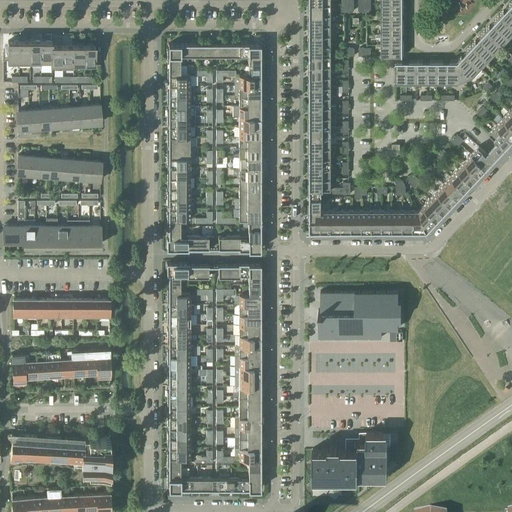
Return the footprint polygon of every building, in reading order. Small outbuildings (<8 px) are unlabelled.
[(310,10),(310,14),(331,14),(331,4),(308,4),(308,11),(309,11),(309,10),(310,10)] [(381,4),(381,14),(402,14),(402,10),(403,10),(403,11),(404,11),(404,4),(381,4)] [(503,10),(499,15),(511,27),(511,13),(507,9),(505,11),(504,10),(503,10)] [(308,17),(308,24),(331,24),(331,14),(310,14),(310,18),(309,18),(309,17),(308,17)] [(381,14),(381,24),(404,24),(404,17),(403,17),(403,18),(402,18),(402,14),(381,14)] [(495,21),(493,24),(508,38),(511,34),(511,27),(499,15),(494,20),(495,20),(495,21)] [(310,31),(310,34),(331,34),(331,24),(308,24),(308,31),(309,31),(310,31)] [(381,24),(381,34),(402,34),(402,31),(403,31),(404,31),(404,24),(381,24)] [(489,25),(485,30),(501,46),(508,38),(493,24),(490,26),(490,25),(489,25)] [(482,36),(479,39),(494,53),(501,46),(485,30),(480,35),(481,35),(482,36)] [(308,38),(308,44),(331,44),(331,34),(310,34),(310,38),(309,38),(308,38)] [(381,34),(381,45),(404,45),(404,38),(403,38),(402,38),(402,34),(381,34)] [(475,40),(471,45),(487,60),(494,53),(479,39),(476,41),(476,40),(475,40)] [(8,64),(19,64),(19,40),(8,40),(8,51),(3,51),(3,60),(8,60),(8,64)] [(19,64),(30,64),(30,40),(19,40),(19,64)] [(30,64),(40,64),(41,40),(30,40),(30,64)] [(51,64),(51,40),(41,40),(40,64),(41,64),(41,60),(51,60),(51,64)] [(61,68),(62,68),(62,44),(52,44),(52,40),(51,40),(51,64),(61,64),(61,68)] [(180,55),(189,55),(189,43),(168,43),(168,48),(167,48),(167,47),(166,47),(166,54),(180,54),(180,55)] [(218,44),(218,43),(210,43),(189,43),(189,55),(199,55),(199,58),(209,58),(209,55),(218,55),(218,44)] [(239,43),(218,43),(218,44),(218,55),(239,55),(239,43)] [(239,58),(248,58),(248,54),(261,54),(261,47),(261,48),(260,48),(260,43),(239,43),(239,55),(239,58)] [(62,68),(73,68),(73,44),(62,44),(62,68)] [(73,44),(73,68),(74,68),(74,64),(84,64),(84,44),(73,44)] [(95,44),(84,44),(84,64),(95,64),(100,64),(100,55),(95,55),(95,44)] [(310,51),(310,55),(331,55),(331,44),(308,44),(308,51),(309,51),(310,51)] [(404,45),(381,45),(381,55),(402,55),(402,51),(403,51),(404,51),(404,45)] [(468,51),(465,53),(480,68),(487,60),(471,45),(466,50),(467,50),(468,51)] [(461,55),(457,60),(465,79),(473,75),(480,68),(465,53),(462,56),(462,55),(461,55)] [(180,74),(180,55),(180,54),(166,54),(166,61),(167,61),(168,61),(168,68),(167,68),(166,68),(166,75),(189,75),(189,74),(180,74)] [(239,74),(261,74),(261,68),(260,68),(260,61),(261,61),(261,54),(248,54),(248,58),(248,74),(239,74)] [(308,58),(308,65),(331,65),(331,55),(310,55),(310,58),(309,58),(308,58)] [(406,83),(406,61),(402,61),(402,60),(395,60),(395,83),(406,83)] [(409,61),(406,61),(406,83),(416,82),(416,60),(409,60),(409,61)] [(423,60),(416,60),(416,82),(426,82),(426,61),(422,61),(422,60),(423,60)] [(430,61),(426,61),(426,82),(436,82),(436,60),(430,60),(430,61)] [(443,60),(436,60),(436,82),(446,82),(447,61),(443,61),(443,60)] [(450,61),(447,61),(446,82),(457,82),(465,79),(457,60),(450,60),(450,61)] [(310,72),(310,75),(331,75),(331,65),(308,65),(308,72),(309,72),(310,72)] [(235,76),(235,85),(260,85),(260,81),(261,81),(261,74),(239,74),(239,76),(235,76)] [(189,85),(189,75),(166,75),(166,81),(167,81),(168,81),(168,85),(189,85)] [(308,79),(308,86),(331,86),(331,75),(310,75),(310,79),(309,79),(308,79)] [(483,87),(487,90),(492,85),(488,81),(483,87)] [(193,85),(189,85),(168,85),(168,88),(167,88),(166,88),(166,95),(189,95),(193,95),(193,85)] [(239,95),(261,95),(261,88),(260,88),(260,85),(235,85),(235,95),(239,95)] [(310,92),(310,96),(331,96),(331,86),(308,86),(308,92),(309,92),(310,92)] [(497,91),(494,94),(500,100),(504,97),(497,91)] [(500,100),(494,94),(491,98),(497,104),(500,100)] [(189,105),(189,95),(166,95),(166,102),(167,102),(167,101),(168,101),(168,105),(189,105)] [(239,95),(239,105),(260,105),(260,101),(261,101),(261,102),(261,95),(239,95)] [(308,99),(308,106),(331,106),(331,96),(310,96),(310,100),(309,100),(309,99),(308,99)] [(89,104),(89,105),(89,123),(90,124),(90,123),(100,123),(100,104),(99,104),(91,104),(89,104)] [(68,105),(68,106),(68,125),(70,125),(70,124),(79,124),(79,106),(71,106),(71,105),(68,105)] [(79,105),(79,106),(79,124),(80,124),(80,123),(89,123),(89,105),(81,105),(79,105)] [(166,115),(189,115),(194,115),(194,105),(189,105),(168,105),(168,109),(167,109),(166,109),(166,115)] [(239,105),(239,115),(261,115),(261,109),(260,109),(260,105),(239,105)] [(58,106),(58,107),(58,126),(59,126),(59,125),(68,125),(68,106),(60,106),(58,106)] [(310,113),(310,116),(331,116),(331,106),(308,106),(308,113),(309,113),(309,112),(310,113)] [(483,106),(480,109),(486,115),(490,112),(483,106)] [(48,107),(48,108),(48,127),(49,127),(49,126),(58,126),(58,107),(50,107),(48,107)] [(38,108),(38,109),(38,128),(39,127),(48,127),(48,108),(40,108),(38,108)] [(17,128),(28,128),(28,110),(19,110),(19,109),(17,109),(17,128)] [(28,109),(28,110),(28,128),(29,128),(29,127),(38,128),(38,109),(30,109),(28,109)] [(486,115),(480,109),(477,113),(483,119),(486,115)] [(511,111),(510,109),(503,117),(511,125),(511,111)] [(189,126),(189,115),(166,115),(166,122),(167,122),(168,122),(168,126),(189,126)] [(239,115),(239,126),(260,126),(260,122),(261,122),(261,115),(239,115)] [(308,120),(308,126),(331,126),(331,116),(310,116),(310,120),(309,120),(308,120)] [(511,125),(503,117),(496,124),(511,139),(511,125)] [(493,145),(491,146),(498,153),(500,151),(504,147),(507,143),(508,144),(508,145),(511,140),(511,139),(496,124),(489,132),(497,140),(493,145)] [(189,136),(189,126),(168,126),(168,130),(167,130),(167,129),(166,129),(166,136),(189,136)] [(239,126),(239,136),(261,136),(261,129),(261,130),(260,130),(260,126),(239,126)] [(310,133),(310,137),(331,137),(331,126),(308,126),(308,133),(309,133),(310,133)] [(457,134),(454,137),(460,143),(464,140),(457,134)] [(189,146),(189,136),(166,136),(166,143),(167,143),(168,143),(168,146),(189,146)] [(239,136),(239,146),(260,146),(260,143),(261,143),(261,136),(239,136)] [(308,140),(308,147),(331,147),(331,137),(310,137),(310,140),(309,140),(308,140)] [(460,143),(454,137),(450,141),(457,147),(460,143)] [(193,146),(189,146),(168,146),(168,150),(167,150),(166,150),(166,156),(189,156),(193,156),(193,146)] [(239,146),(239,156),(261,156),(261,150),(260,150),(260,146),(239,146)] [(498,153),(491,146),(486,153),(478,146),(471,153),(486,168),(491,163),(490,163),(490,162),(498,153)] [(310,154),(310,157),(331,157),(331,147),(308,147),(308,154),(309,154),(310,154)] [(443,148),(440,152),(446,158),(450,154),(443,148)] [(446,158),(440,152),(436,156),(443,162),(446,158)] [(471,153),(464,161),(478,174),(481,171),(482,172),(481,172),(482,173),(486,168),(471,153)] [(27,174),(29,174),(29,155),(29,154),(17,154),(17,173),(19,173),(27,173),(27,174)] [(39,175),(39,156),(39,155),(29,155),(29,174),(30,174),(38,174),(38,175),(39,175)] [(48,176),(49,176),(49,157),(49,156),(39,156),(39,175),(40,175),(48,175),(48,176)] [(189,167),(189,156),(166,156),(166,163),(167,163),(168,163),(168,167),(189,167)] [(239,156),(239,167),(260,166),(260,163),(261,163),(261,156),(239,156)] [(59,176),(59,158),(59,157),(49,157),(49,176),(50,176),(50,175),(58,175),(58,176),(59,176)] [(308,161),(308,168),(331,167),(331,157),(310,157),(310,161),(309,161),(308,161)] [(70,177),(70,158),(59,158),(59,176),(60,176),(68,176),(68,177),(70,177)] [(79,178),(80,178),(80,159),(80,158),(70,158),(70,177),(79,177),(79,178)] [(89,179),(90,179),(90,160),(90,159),(80,159),(80,178),(81,178),(89,178),(89,179)] [(90,160),(90,179),(91,179),(99,179),(100,179),(100,160),(90,160)] [(464,161),(457,168),(473,183),(477,178),(477,177),(477,178),(476,177),(478,174),(464,161)] [(429,163),(426,167),(432,173),(436,169),(429,163)] [(260,170),(260,166),(239,167),(233,169),(233,174),(239,177),(261,177),(261,170),(260,170)] [(189,177),(189,167),(168,167),(168,170),(167,170),(166,170),(166,177),(189,177)] [(310,174),(310,178),(331,178),(331,167),(308,168),(308,174),(309,174),(310,174)] [(432,173),(426,167),(422,171),(429,177),(432,173)] [(457,168),(450,176),(464,189),(467,186),(468,187),(467,187),(468,188),(473,183),(457,168)] [(407,177),(410,184),(416,190),(423,183),(414,174),(407,177)] [(450,176),(443,183),(459,198),(463,193),(463,192),(463,193),(462,192),(464,189),(450,176)] [(189,187),(189,177),(166,177),(166,184),(167,184),(168,184),(168,187),(189,187)] [(239,177),(239,187),(260,187),(260,184),(261,184),(261,177),(239,177)] [(308,181),(308,188),(350,188),(350,182),(343,182),(342,186),(331,186),(331,178),(310,178),(310,181),(309,181),(308,181)] [(395,182),(395,186),(395,195),(405,195),(405,186),(402,179),(395,182)] [(443,183),(436,191),(450,204),(453,201),(454,202),(453,202),(454,203),(459,198),(443,183)] [(189,198),(189,187),(168,187),(168,191),(167,191),(166,191),(166,198),(189,198)] [(239,187),(239,198),(261,198),(261,191),(260,191),(260,187),(239,187)] [(308,201),(308,208),(321,208),(321,189),(331,189),(331,193),(350,193),(350,188),(308,188),(308,195),(309,195),(309,194),(310,194),(310,202),(309,202),(309,201),(308,201)] [(436,191),(429,198),(445,213),(449,208),(449,207),(448,207),(450,204),(436,191)] [(193,198),(189,198),(166,198),(166,204),(167,204),(168,204),(168,208),(189,208),(193,208),(193,198)] [(234,207),(239,207),(260,208),(260,204),(261,204),(261,198),(239,198),(234,198),(234,207)] [(429,198),(422,206),(436,219),(439,216),(440,217),(439,217),(440,218),(445,213),(429,198)] [(89,200),(89,204),(89,208),(98,208),(98,200),(89,200)] [(422,206),(418,210),(427,229),(428,228),(429,229),(428,229),(429,229),(435,222),(434,221),(436,219),(422,206)] [(239,219),(248,219),(261,219),(261,211),(260,211),(260,208),(239,207),(239,219)] [(24,244),(24,224),(24,208),(17,208),(17,224),(3,224),(3,239),(23,239),(23,244),(24,244)] [(189,219),(189,208),(168,208),(168,211),(167,211),(166,211),(166,219),(180,219),(189,219)] [(314,224),(314,229),(314,230),(314,231),(321,231),(321,210),(321,208),(308,208),(308,215),(309,215),(310,215),(310,224),(314,224)] [(331,210),(321,210),(321,231),(327,231),(327,230),(327,229),(331,229),(331,210)] [(341,210),(331,210),(331,229),(334,229),(334,230),(334,231),(341,231),(341,210)] [(351,210),(341,210),(341,231),(348,231),(348,230),(348,229),(351,229),(351,210)] [(362,210),(351,210),(351,229),(355,229),(355,230),(355,231),(362,231),(362,210)] [(372,210),(362,210),(362,231),(368,231),(368,230),(368,229),(372,229),(372,210)] [(382,210),(372,210),(372,229),(376,229),(376,230),(375,230),(375,231),(382,231),(382,210)] [(392,210),(382,210),(382,231),(389,231),(389,230),(389,229),(392,229),(392,210)] [(402,210),(392,210),(392,229),(396,229),(396,230),(396,231),(402,231),(402,210)] [(413,210),(402,210),(402,231),(409,231),(409,230),(409,229),(413,229),(413,210)] [(418,210),(413,210),(413,229),(416,229),(416,230),(416,231),(425,231),(425,230),(425,229),(427,229),(418,210)] [(56,244),(67,244),(67,219),(67,224),(56,224),(56,244)] [(67,244),(78,244),(78,219),(67,219),(67,244)] [(78,244),(89,244),(89,219),(78,219),(78,244)] [(89,219),(89,244),(99,244),(99,242),(100,242),(100,224),(89,224),(89,219)] [(180,238),(180,235),(180,219),(166,219),(166,225),(167,225),(167,224),(168,224),(168,238),(166,238),(180,238)] [(248,219),(248,235),(248,238),(261,238),(261,232),(260,232),(260,224),(261,224),(261,225),(261,219),(248,219)] [(24,244),(35,244),(35,224),(24,224),(24,244)] [(35,244),(46,244),(46,224),(35,224),(35,244)] [(46,244),(56,244),(56,224),(46,224),(46,244)] [(187,235),(180,235),(180,238),(166,238),(166,249),(187,249),(187,235)] [(208,235),(187,235),(187,249),(188,249),(188,247),(208,247),(214,247),(214,236),(208,236),(208,235)] [(238,249),(239,249),(239,235),(218,235),(218,246),(217,246),(217,247),(218,247),(238,247),(238,249)] [(239,235),(239,249),(260,249),(260,245),(261,245),(261,238),(248,238),(248,235),(239,235)] [(166,262),(166,273),(180,273),(180,276),(187,276),(187,262),(166,262)] [(188,262),(187,262),(187,276),(208,276),(208,273),(214,273),(214,265),(215,265),(208,265),(208,264),(188,264),(188,262)] [(218,276),(239,276),(239,262),(238,262),(238,264),(218,264),(218,276)] [(239,276),(248,276),(248,273),(261,273),(261,266),(261,267),(260,267),(260,262),(239,262),(239,276)] [(166,286),(166,293),(180,293),(180,276),(180,273),(166,273),(166,274),(168,274),(168,287),(167,287),(166,286)] [(248,273),(248,276),(248,293),(261,293),(261,287),(260,287),(260,280),(261,280),(261,273),(248,273)] [(321,289),(321,291),(322,291),(322,308),(319,308),(319,310),(320,310),(320,334),(319,334),(319,336),(383,336),(383,334),(383,325),(399,325),(399,324),(399,317),(401,317),(402,317),(402,298),(401,298),(401,299),(399,299),(399,291),(399,289),(321,289)] [(168,300),(168,304),(189,304),(189,293),(180,293),(166,293),(166,300),(167,300),(168,300)] [(234,304),(238,304),(260,304),(260,300),(261,300),(261,293),(248,293),(238,293),(238,295),(234,295),(234,304)] [(25,314),(25,298),(13,298),(13,314),(25,314)] [(37,298),(25,298),(25,314),(37,314),(37,298)] [(49,298),(37,298),(37,314),(49,314),(49,298)] [(61,298),(49,298),(49,314),(61,314),(61,298)] [(73,298),(61,298),(61,314),(73,314),(73,298)] [(85,298),(73,298),(73,314),(85,314),(85,298)] [(97,298),(85,298),(85,314),(97,314),(97,298)] [(109,298),(97,298),(97,314),(109,314),(109,298)] [(166,307),(166,314),(189,314),(193,314),(193,304),(189,304),(168,304),(168,307),(167,307),(166,307)] [(238,304),(238,314),(261,314),(261,307),(260,307),(260,304),(238,304)] [(168,320),(168,324),(189,324),(189,314),(166,314),(166,320),(167,320),(168,320)] [(238,314),(238,324),(260,324),(260,320),(261,320),(261,321),(261,314),(238,314)] [(166,327),(166,334),(189,334),(193,334),(193,324),(189,324),(168,324),(168,327),(167,327),(166,327)] [(238,324),(238,334),(261,334),(261,328),(260,328),(260,324),(238,324)] [(168,341),(168,345),(189,345),(189,334),(166,334),(166,341),(167,341),(168,341)] [(238,334),(238,345),(260,345),(260,341),(261,341),(261,334),(238,334)] [(166,355),(189,355),(193,355),(193,345),(189,345),(168,345),(168,348),(167,348),(166,348),(166,355)] [(234,345),(234,355),(261,355),(261,348),(260,348),(260,345),(238,345),(234,345)] [(95,349),(96,372),(97,376),(109,375),(109,348),(109,349),(95,349)] [(83,350),(84,357),(85,373),(96,372),(95,349),(83,350)] [(71,351),(73,373),(85,373),(84,357),(83,350),(71,351)] [(68,358),(60,358),(61,374),(73,373),(71,351),(67,351),(66,355),(68,355),(68,358)] [(35,353),(36,360),(37,376),(49,375),(48,352),(44,353),(35,353)] [(59,352),(48,352),(49,375),(61,374),(60,358),(59,352)] [(25,376),(23,354),(19,354),(18,358),(20,358),(20,361),(12,361),(11,361),(13,381),(25,380),(25,376)] [(28,354),(23,354),(25,376),(37,376),(36,360),(27,360),(27,358),(29,357),(28,354)] [(168,361),(168,365),(189,365),(189,355),(166,355),(166,361),(167,361),(168,361)] [(234,355),(234,365),(260,365),(260,361),(261,361),(261,362),(261,355),(234,355)] [(166,368),(166,375),(189,375),(189,365),(168,365),(168,369),(167,369),(167,368),(166,368)] [(234,365),(234,375),(261,375),(261,369),(260,369),(260,365),(234,365)] [(168,382),(168,385),(189,385),(189,375),(166,375),(166,382),(167,382),(168,382)] [(234,385),(238,385),(260,385),(260,382),(261,382),(261,375),(234,375),(234,385)] [(166,389),(166,396),(189,396),(189,385),(168,385),(168,389),(167,389),(166,389)] [(238,385),(238,396),(261,396),(261,389),(260,389),(260,385),(238,385)] [(168,402),(168,406),(189,406),(189,396),(166,396),(166,402),(167,402),(168,402)] [(238,396),(238,406),(260,406),(260,402),(261,402),(261,396),(238,396)] [(166,409),(166,416),(189,416),(189,406),(168,406),(168,409),(167,409),(166,409)] [(238,406),(238,416),(261,416),(261,409),(261,410),(260,410),(260,406),(238,406)] [(168,423),(168,426),(189,426),(189,416),(166,416),(166,423),(167,423),(168,423)] [(234,416),(234,427),(260,427),(260,423),(261,423),(261,416),(238,416),(234,416)] [(166,430),(166,437),(189,437),(189,426),(168,426),(168,430),(167,430),(166,430)] [(234,437),(238,437),(261,437),(261,430),(260,430),(260,427),(234,427),(234,437)] [(357,478),(357,477),(386,477),(386,440),(382,440),(382,433),(358,433),(358,442),(354,442),(354,449),(339,449),(339,448),(326,447),(326,449),(311,449),(311,478),(342,478),(342,473),(347,473),(347,478),(357,478)] [(78,508),(91,507),(96,507),(97,510),(101,510),(109,509),(109,485),(109,470),(109,437),(88,437),(88,438),(84,438),(84,443),(66,441),(60,441),(42,440),(36,440),(18,438),(11,438),(10,454),(10,462),(19,463),(18,466),(17,466),(16,466),(15,466),(14,467),(13,467),(12,468),(11,469),(10,470),(9,471),(9,472),(9,473),(9,475),(9,476),(9,477),(9,478),(9,479),(10,480),(11,491),(12,511),(24,511),(25,511),(30,511),(43,510),(48,510),(54,509),(67,508),(72,508),(78,508)] [(168,443),(168,447),(189,447),(189,437),(166,437),(166,443),(167,443),(168,443)] [(238,437),(238,447),(260,447),(260,443),(261,443),(261,437),(238,437)] [(166,450),(166,458),(180,458),(189,458),(189,447),(168,447),(168,451),(167,451),(167,450),(166,450)] [(238,458),(248,458),(261,458),(261,450),(261,451),(260,451),(260,447),(238,447),(234,447),(234,456),(238,456),(238,458)] [(166,471),(166,478),(180,478),(180,475),(180,458),(166,458),(166,464),(167,464),(168,464),(168,471),(167,471),(166,471)] [(248,458),(248,475),(248,478),(261,477),(261,471),(260,471),(260,464),(261,464),(261,458),(248,458)] [(219,477),(214,477),(214,488),(239,488),(239,477),(228,477),(228,474),(219,474),(219,477)] [(189,488),(189,477),(189,475),(180,475),(180,478),(166,478),(166,484),(167,484),(168,484),(168,488),(189,488)] [(239,475),(239,477),(239,488),(260,488),(260,484),(261,484),(261,477),(248,478),(248,475),(239,475)] [(189,477),(189,488),(214,488),(214,477),(189,477)]
